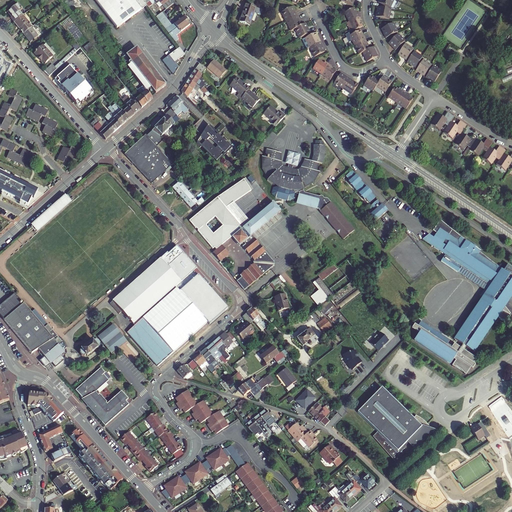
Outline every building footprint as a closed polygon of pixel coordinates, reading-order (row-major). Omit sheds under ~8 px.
[(95,0),(117,28),(147,5),(146,4),(142,0),(95,0)] [(166,10),(173,4),(170,0),(150,0),(146,4),(147,5),(148,7),(150,6),(153,4),(151,2),(153,1),(156,4),(157,4),(160,1),(162,4),(166,10)] [(391,9),(395,0),(379,0),(379,2),(391,9)] [(17,4),(8,12),(12,17),(11,18),(14,22),(22,16),(19,12),(22,10),(17,4)] [(239,22),(249,26),(254,12),(261,15),(262,10),(254,7),(247,5),(246,4),(239,22)] [(157,15),(150,6),(148,7),(155,17),(157,15)] [(389,20),(392,10),(381,7),(380,11),(378,10),(376,17),(389,20)] [(282,13),(286,22),(296,17),(294,14),(293,15),(290,9),(282,13)] [(344,13),(348,22),(359,17),(357,14),(355,15),(352,9),(344,13)] [(187,21),(189,20),(185,16),(172,25),(162,13),(156,17),(169,35),(187,21)] [(22,16),(14,22),(23,34),(31,28),(32,27),(23,15),(22,16)] [(286,22),(291,31),(294,30),(299,27),(296,21),(297,20),(296,17),(286,22)] [(359,17),(348,22),(353,31),(361,27),(358,21),(361,20),(359,17)] [(187,21),(169,35),(175,42),(179,39),(176,36),(190,25),(187,21)] [(382,32),(385,38),(397,33),(393,24),(383,29),(384,31),(382,32)] [(294,30),(299,40),(310,34),(308,31),(307,31),(304,25),(303,26),(301,27),(299,27),(294,30)] [(32,27),(31,28),(38,37),(41,34),(38,31),(39,30),(38,28),(37,29),(34,26),(32,27)] [(31,28),(23,34),(30,43),(38,37),(31,28)] [(351,47),(353,46),(364,41),(359,31),(349,36),(351,41),(349,43),(351,47)] [(305,38),(310,48),(320,43),(319,39),(317,40),(314,34),(305,38)] [(394,51),(405,42),(398,34),(390,42),(391,44),(389,45),(394,51)] [(358,54),(361,53),(368,49),(364,41),(353,46),(358,54)] [(83,48),(87,52),(93,47),(90,42),(83,48)] [(314,58),(323,53),(321,48),(323,48),(320,43),(310,48),(314,58)] [(55,54),(46,44),(43,46),(34,53),(41,62),(42,61),(45,64),(53,57),(52,56),(55,54)] [(79,49),(75,44),(72,47),(75,49),(55,67),(52,64),(44,71),(49,76),(79,49)] [(399,56),(405,60),(413,50),(405,44),(398,53),(401,55),(399,56)] [(137,47),(126,55),(127,54),(128,54),(129,53),(130,53),(132,52),(133,52),(136,52),(140,57),(143,55),(137,47)] [(184,54),(179,47),(161,60),(173,76),(179,67),(176,63),(179,61),(177,59),(184,54)] [(368,49),(361,53),(365,62),(374,58),(371,51),(372,50),(371,48),(368,49)] [(415,68),(423,57),(415,51),(408,60),(410,62),(409,64),(415,68)] [(126,55),(121,58),(143,86),(147,91),(151,88),(156,94),(166,85),(143,55),(140,57),(136,52),(133,52),(132,52),(130,53),(129,53),(128,54),(127,54),(126,55)] [(313,69),(321,75),(328,65),(325,62),(323,64),(318,61),(313,69)] [(423,77),(431,66),(423,61),(416,70),(418,71),(417,73),(423,77)] [(226,72),(213,62),(207,70),(220,80),(226,72)] [(74,64),(56,79),(79,105),(83,101),(86,104),(99,93),(74,64)] [(332,67),(328,65),(321,75),(329,80),(335,72),(330,69),(332,67)] [(203,76),(207,70),(201,66),(197,71),(203,76)] [(439,75),(440,73),(432,67),(425,76),(427,78),(426,79),(433,84),(439,75)] [(197,71),(194,76),(203,83),(203,84),(204,85),(206,83),(212,88),(214,87),(203,76),(197,71)] [(334,83),(342,89),(349,79),(345,77),(344,78),(339,75),(334,83)] [(194,76),(191,81),(200,87),(201,90),(208,97),(210,99),(212,97),(204,89),(206,87),(204,85),(203,84),(203,83),(194,76)] [(381,81),(377,87),(385,93),(391,84),(388,82),(385,80),(387,78),(384,76),(381,81)] [(376,81),(374,80),(370,77),(364,86),(373,92),(377,87),(381,81),(378,79),(376,81)] [(352,81),(349,79),(342,89),(352,95),(357,87),(351,83),(352,81)] [(243,99),(249,91),(245,87),(246,86),(237,80),(230,88),(239,95),(238,97),(242,100),(243,99)] [(188,86),(195,90),(198,94),(200,95),(201,94),(206,99),(208,97),(201,90),(200,87),(191,81),(188,86)] [(132,83),(128,86),(134,93),(137,90),(132,83)] [(143,86),(137,90),(139,92),(148,103),(153,99),(147,91),(143,86)] [(188,86),(184,92),(190,99),(191,100),(192,101),(196,106),(199,103),(196,101),(200,95),(198,94),(195,90),(188,86)] [(390,97),(398,104),(406,93),(403,91),(402,93),(399,91),(396,88),(390,97)] [(0,130),(1,129),(7,132),(13,119),(7,116),(10,109),(16,111),(22,99),(16,96),(18,92),(11,89),(8,96),(14,98),(11,106),(5,103),(0,113),(0,116),(5,119),(2,126),(0,124),(0,130)] [(249,91),(243,99),(254,109),(261,100),(249,91)] [(148,103),(139,92),(135,96),(133,93),(131,95),(134,99),(142,108),(148,103)] [(409,95),(406,93),(398,104),(406,109),(412,100),(410,98),(408,97),(409,95)] [(134,115),(142,108),(134,99),(131,101),(128,96),(122,100),(126,104),(134,115)] [(177,98),(169,106),(180,117),(184,113),(187,116),(191,112),(183,105),(177,98)] [(119,108),(116,104),(112,107),(125,123),(129,119),(119,108)] [(129,119),(134,115),(126,104),(122,108),(121,107),(119,108),(129,119)] [(32,111),(29,110),(26,116),(39,122),(41,116),(45,118),(48,111),(35,105),(32,111)] [(112,107),(110,106),(108,108),(113,114),(111,115),(121,126),(125,123),(112,107)] [(277,128),(287,116),(282,112),(281,114),(272,107),(265,115),(274,122),(272,124),(277,128)] [(107,115),(105,117),(109,122),(110,121),(111,122),(114,126),(113,126),(117,130),(121,126),(111,115),(107,110),(104,112),(107,115)] [(437,114),(431,125),(441,132),(445,125),(448,127),(451,123),(454,118),(448,113),(445,119),(437,114)] [(169,117),(153,132),(163,139),(177,125),(169,117)] [(57,123),(45,118),(42,124),(46,126),(42,133),(55,139),(58,132),(54,130),(57,123)] [(95,120),(91,124),(94,127),(98,123),(101,121),(98,118),(95,120)] [(102,123),(101,121),(98,123),(105,130),(107,128),(102,123)] [(105,121),(102,123),(107,128),(108,127),(113,133),(117,130),(113,126),(114,126),(111,122),(110,124),(107,123),(106,122),(105,121)] [(448,127),(443,134),(452,140),(457,133),(460,135),(461,133),(466,126),(460,122),(457,127),(451,123),(448,127)] [(113,133),(108,127),(107,128),(105,130),(98,123),(94,127),(106,140),(113,133)] [(218,135),(222,131),(219,127),(215,131),(208,138),(217,146),(218,147),(216,150),(215,149),(210,144),(202,135),(201,135),(197,141),(197,142),(195,145),(199,149),(202,146),(218,162),(224,157),(220,153),(223,151),(225,153),(229,149),(230,150),(233,148),(228,143),(227,144),(218,135)] [(476,139),(478,137),(474,134),(470,140),(461,133),(460,135),(454,143),(465,150),(468,145),(471,147),(476,139)] [(80,138),(77,134),(72,138),(76,142),(80,138)] [(126,154),(152,184),(175,163),(169,157),(168,159),(147,135),(126,154)] [(483,144),(476,139),(471,147),(468,150),(478,157),(483,150),(485,152),(489,148),(492,142),(486,139),(483,144)] [(0,154),(0,155),(3,148),(11,152),(8,158),(26,167),(29,161),(32,163),(36,156),(23,150),(20,156),(12,153),(15,147),(3,141),(0,146),(0,154)] [(282,154),(268,151),(266,158),(265,158),(263,170),(265,170),(269,181),(280,187),(279,189),(274,190),(273,195),(276,199),(288,202),(294,201),(295,196),(296,195),(298,194),(300,194),(300,196),(320,201),(321,202),(318,210),(319,211),(345,241),(356,232),(329,200),(325,199),(324,198),(322,197),(321,198),(305,194),(304,190),(314,183),(315,184),(320,173),(318,172),(320,164),(324,165),(326,157),(327,147),(325,143),(318,143),(317,147),(316,147),(316,156),(314,163),(306,161),(306,164),(302,170),(300,172),(297,172),(293,171),(294,169),(289,168),(289,170),(286,169),(283,167),(282,165),(282,154)] [(70,150),(63,147),(58,160),(63,163),(65,158),(72,161),(77,149),(71,146),(70,150)] [(485,152),(481,158),(491,165),(496,159),(498,161),(503,154),(505,150),(499,147),(495,152),(489,148),(485,152)] [(498,161),(496,164),(506,171),(510,165),(511,166),(511,155),(510,159),(503,154),(498,161)] [(175,169),(178,173),(184,168),(180,164),(175,169)] [(0,171),(0,191),(30,207),(44,194),(0,171)] [(378,199),(355,172),(348,177),(352,182),(351,184),(356,190),(356,189),(361,195),(366,201),(368,200),(372,204),(378,199)] [(203,199),(199,202),(182,183),(186,180),(183,176),(177,181),(180,184),(174,189),(192,209),(198,205),(200,208),(206,202),(203,199)] [(198,231),(213,249),(215,247),(217,250),(243,228),(226,208),(234,203),(251,191),(244,180),(217,198),(190,221),(196,229),(197,228),(199,230),(198,231)] [(69,194),(33,226),(38,232),(74,200),(69,194)] [(320,201),(300,196),(297,204),(318,210),(321,202),(320,201)] [(380,202),(374,207),(378,212),(373,217),(378,223),(383,218),(390,212),(385,206),(384,207),(382,206),(383,205),(380,202)] [(234,203),(226,208),(243,228),(250,222),(234,203)] [(251,259),(262,250),(255,243),(252,238),(279,215),(282,213),(274,204),(232,239),(236,243),(237,245),(240,248),(245,244),(246,245),(243,248),(246,251),(245,252),(246,253),(247,252),(251,258),(251,259)] [(252,238),(255,243),(283,220),(279,215),(252,238)] [(442,222),(435,233),(437,234),(438,234),(439,235),(438,236),(440,238),(441,238),(442,239),(441,240),(447,244),(447,243),(451,245),(450,247),(449,248),(445,246),(439,242),(436,240),(434,243),(429,240),(426,243),(431,246),(434,248),(435,248),(436,249),(447,257),(447,256),(449,258),(448,260),(444,265),(461,276),(465,271),(464,271),(466,269),(471,273),(471,272),(472,273),(472,274),(487,284),(490,280),(491,281),(492,280),(497,284),(491,292),(495,296),(493,299),(494,299),(493,301),(486,299),(483,298),(486,300),(466,329),(473,334),(470,338),(463,333),(458,340),(457,340),(457,341),(458,342),(465,347),(466,346),(464,350),(457,345),(455,349),(450,346),(453,342),(452,342),(440,334),(435,333),(434,335),(430,332),(432,328),(424,323),(425,323),(424,322),(421,328),(417,325),(415,329),(422,334),(417,341),(453,365),(456,361),(458,362),(454,367),(457,369),(458,368),(463,371),(467,376),(468,377),(473,369),(475,371),(478,367),(477,366),(476,366),(479,361),(466,352),(468,348),(469,348),(468,349),(476,354),(477,355),(478,354),(477,353),(501,320),(509,325),(511,320),(511,313),(504,303),(504,302),(509,306),(511,301),(511,268),(510,267),(509,268),(510,268),(507,272),(508,274),(507,275),(482,255),(481,256),(479,255),(481,252),(468,243),(442,222)] [(226,251),(227,253),(237,245),(236,243),(226,251)] [(127,333),(158,367),(207,323),(209,325),(228,309),(198,276),(197,277),(193,272),(196,269),(176,247),(164,258),(162,257),(152,266),(132,280),(110,304),(119,314),(122,311),(134,324),(137,322),(138,323),(135,326),(127,333)] [(230,256),(227,253),(226,251),(223,248),(214,255),(221,263),(230,256)] [(255,264),(254,265),(264,276),(274,268),(274,265),(262,250),(251,259),(252,259),(255,262),(257,260),(260,264),(257,266),(255,264)] [(318,276),(322,281),(337,269),(333,264),(318,276)] [(237,283),(245,292),(264,276),(254,265),(252,267),(251,266),(250,267),(251,268),(245,273),(244,272),(243,273),(244,274),(240,276),(242,279),(237,283)] [(483,298),(486,299),(493,301),(494,299),(493,299),(495,296),(491,292),(497,284),(492,280),(491,281),(490,280),(487,284),(472,274),(472,273),(471,272),(471,273),(466,269),(464,271),(465,271),(461,276),(487,293),(483,298)] [(271,285),(270,286),(274,291),(282,284),(278,279),(271,285)] [(320,290),(318,292),(310,298),(318,308),(333,296),(319,279),(314,283),(320,290)] [(23,303),(22,304),(14,293),(0,304),(0,313),(4,319),(33,354),(39,350),(52,366),(66,354),(64,352),(68,349),(64,343),(60,346),(59,347),(54,341),(44,329),(31,312),(23,303)] [(285,295),(274,298),(277,313),(288,310),(285,295)] [(328,300),(320,308),(326,313),(333,305),(328,300)] [(44,329),(48,326),(35,309),(31,312),(44,329)] [(247,323),(250,326),(254,323),(261,332),(264,330),(270,337),(273,335),(252,310),(243,318),(247,323)] [(302,319),(308,327),(313,323),(309,317),(307,315),(302,319)] [(322,323),(318,326),(322,331),(326,328),(327,329),(330,326),(327,321),(323,324),(322,323)] [(241,330),(240,329),(239,329),(235,332),(243,342),(249,337),(250,338),(255,333),(250,326),(247,323),(242,328),(242,329),(241,330)] [(114,325),(98,337),(111,354),(127,342),(114,325)] [(58,338),(48,326),(44,329),(54,341),(58,338)] [(466,329),(463,333),(470,338),(473,334),(466,329)] [(311,330),(297,340),(303,348),(307,345),(307,344),(315,338),(311,332),(312,331),(311,330)] [(378,352),(384,345),(385,346),(385,345),(389,342),(381,333),(378,337),(377,336),(374,339),(375,340),(371,344),(378,352)] [(230,345),(232,343),(225,335),(223,337),(230,345)] [(221,355),(225,351),(224,350),(230,345),(223,337),(213,345),(221,355)] [(100,345),(101,342),(99,340),(97,339),(94,341),(93,340),(82,349),(82,350),(80,351),(80,354),(82,356),(84,357),(87,355),(88,356),(99,348),(98,347),(100,345)] [(225,361),(221,355),(213,345),(206,351),(216,362),(219,359),(224,365),(227,363),(225,361)] [(267,350),(259,357),(265,365),(272,359),(276,363),(283,356),(282,354),(284,352),(282,350),(277,354),(270,345),(266,349),(267,350)] [(206,351),(200,356),(209,367),(212,371),(218,365),(216,362),(206,351)] [(221,355),(225,361),(230,357),(225,351),(221,355)] [(355,351),(344,355),(346,363),(353,370),(361,363),(358,359),(358,360),(357,358),(356,356),(357,356),(355,351)] [(200,356),(194,361),(201,370),(205,367),(207,369),(209,367),(200,356)] [(193,362),(189,365),(194,371),(198,368),(193,362)] [(105,425),(129,404),(126,401),(129,398),(122,390),(107,403),(107,402),(107,401),(104,397),(100,393),(97,395),(95,394),(96,393),(96,392),(96,391),(96,390),(110,379),(105,373),(106,372),(102,366),(76,388),(88,403),(87,404),(105,425)] [(189,374),(184,367),(178,373),(184,380),(186,381),(191,377),(189,374)] [(286,369),(278,375),(288,388),(295,382),(286,369)] [(0,374),(0,404),(9,401),(0,374)] [(235,385),(236,387),(242,381),(237,375),(231,381),(235,385)] [(267,385),(262,379),(257,384),(254,386),(259,392),(262,390),(262,389),(267,385)] [(259,392),(254,386),(250,382),(239,391),(239,392),(244,397),(249,393),(254,398),(260,393),(259,392)] [(416,419),(384,389),(360,413),(380,433),(376,437),(400,465),(418,449),(416,447),(418,445),(420,447),(436,433),(435,431),(433,428),(432,426),(430,424),(427,421),(424,419),(421,417),(419,416),(416,419)] [(214,430),(216,434),(228,426),(219,411),(213,415),(203,401),(197,405),(187,390),(175,398),(178,402),(176,404),(180,410),(182,409),(185,413),(191,409),(194,413),(191,414),(196,421),(198,419),(200,423),(207,419),(209,423),(207,425),(212,432),(214,430)] [(29,395),(27,408),(40,408),(54,423),(64,415),(47,396),(29,395)] [(297,402),(308,412),(316,404),(321,399),(317,396),(314,400),(311,399),(310,400),(305,395),(303,397),(302,396),(297,402)] [(316,404),(308,412),(314,418),(322,410),(316,404)] [(314,418),(320,423),(328,414),(323,409),(322,410),(314,418)] [(266,410),(259,415),(266,424),(271,421),(273,423),(275,422),(269,414),(266,410)] [(271,412),(269,414),(275,422),(276,423),(278,421),(271,412)] [(146,419),(153,428),(160,423),(158,420),(160,419),(155,413),(146,419)] [(259,415),(252,421),(260,430),(262,433),(264,435),(267,433),(263,427),(266,424),(259,415)] [(260,430),(252,421),(246,426),(257,440),(260,437),(260,436),(262,433),(260,430)] [(160,423),(153,428),(159,437),(160,436),(168,431),(163,425),(162,426),(160,423)] [(301,431),(299,428),(296,425),(293,427),(290,423),(285,428),(294,438),(297,442),(298,442),(307,434),(303,429),(302,429),(301,431)] [(489,436),(483,426),(479,428),(477,424),(475,426),(473,427),(472,425),(470,427),(478,440),(484,436),(485,438),(489,436)] [(49,439),(63,433),(59,425),(38,435),(45,452),(47,453),(53,449),(49,439)] [(140,500),(75,427),(67,434),(79,447),(76,449),(78,451),(75,454),(122,506),(123,505),(127,510),(140,500)] [(168,431),(160,436),(166,445),(174,440),(172,437),(173,436),(169,430),(168,431)] [(128,432),(121,439),(126,445),(127,444),(129,447),(136,441),(128,432)] [(310,432),(307,434),(298,442),(303,449),(306,446),(308,449),(317,442),(314,439),(312,436),(313,436),(310,432)] [(28,448),(22,433),(0,442),(0,459),(6,457),(7,459),(22,453),(21,451),(28,448)] [(174,440),(166,445),(173,454),(182,448),(177,441),(176,442),(174,440)] [(136,441),(129,447),(132,449),(130,450),(135,456),(143,449),(136,441)] [(318,443),(317,442),(308,449),(309,450),(318,443)] [(230,455),(240,469),(236,472),(265,511),(283,511),(248,463),(246,465),(231,445),(226,449),(230,455)] [(324,458),(323,459),(328,464),(331,465),(332,464),(336,468),(342,463),(338,459),(340,457),(337,454),(335,455),(333,453),(334,452),(329,446),(320,454),(324,458)] [(74,457),(69,447),(51,456),(54,462),(72,454),(74,457)] [(143,449),(135,456),(140,462),(142,461),(144,463),(151,457),(143,449)] [(166,489),(161,493),(167,499),(171,496),(172,498),(179,493),(187,489),(184,485),(188,483),(191,481),(193,484),(200,479),(208,475),(205,471),(209,469),(212,467),(214,471),(221,466),(229,461),(226,457),(230,455),(226,449),(225,449),(222,451),(221,449),(213,453),(206,458),(207,461),(204,462),(201,465),(200,462),(192,467),(185,472),(186,474),(183,476),(180,478),(179,476),(171,481),(164,486),(166,489)] [(151,457),(144,463),(146,466),(145,467),(150,473),(158,466),(151,457)] [(66,474),(65,473),(53,481),(59,490),(67,484),(65,481),(63,477),(66,474)] [(356,484),(358,482),(354,478),(350,473),(348,475),(349,480),(351,482),(352,481),(353,482),(346,488),(353,496),(361,489),(356,484)] [(215,496),(232,485),(225,475),(216,481),(218,484),(211,490),(215,496)] [(358,482),(360,485),(363,483),(368,489),(375,482),(369,475),(362,481),(357,475),(354,478),(358,482)] [(295,476),(290,481),(295,487),(300,483),(295,476)] [(74,486),(70,482),(67,484),(59,490),(63,496),(78,489),(75,485),(74,486)] [(347,502),(353,496),(346,488),(344,485),(338,490),(335,486),(331,490),(339,499),(342,496),(347,502)] [(337,501),(339,499),(331,490),(329,492),(332,495),(335,498),(328,504),(334,511),(335,511),(342,506),(337,501)] [(0,510),(9,502),(4,497),(0,501),(0,510)] [(334,511),(328,504),(324,500),(318,506),(316,504),(313,506),(316,510),(317,511),(334,511)]
